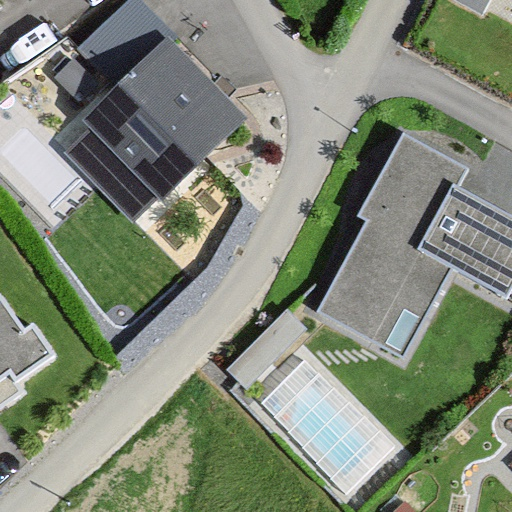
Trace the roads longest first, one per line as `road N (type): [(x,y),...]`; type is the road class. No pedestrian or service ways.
road 1 (residential): [(17,511),(187,350),(265,247),(326,127)]
road 2 (residential): [(326,127),(257,0)]
road 3 (residential): [(326,127),(393,0)]
